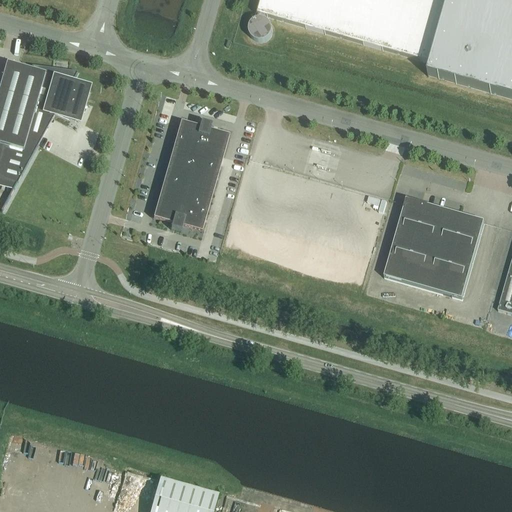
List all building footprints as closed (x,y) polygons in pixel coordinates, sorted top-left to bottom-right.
[(511,0),(262,0),(258,17),(258,16),(431,65),(428,78),(429,77),(511,100),(511,0)] [(7,65),(0,88),(0,146),(4,148),(0,161),(0,181),(15,186),(2,211),(1,213),(2,213),(38,146),(43,138),(53,120),(54,118),(55,116),(63,119),(70,122),(75,124),(77,121),(80,112),(82,108),(84,104),(88,95),(84,94),(71,88),(78,75),(69,74),(67,73),(53,71),(51,71),(32,68),(32,69),(33,69),(32,72),(7,65)] [(172,226),(171,231),(182,234),(183,229),(202,235),(229,138),(210,133),(212,128),(201,125),(200,130),(181,125),(153,221),(172,226)] [(381,200),(368,196),(366,203),(379,206),(381,200)] [(485,224),(428,208),(407,202),(384,280),(462,302),(485,224)] [(511,264),(498,313),(511,317),(511,315),(511,264)] [(151,511),(215,511),(219,499),(160,482),(151,511)]
